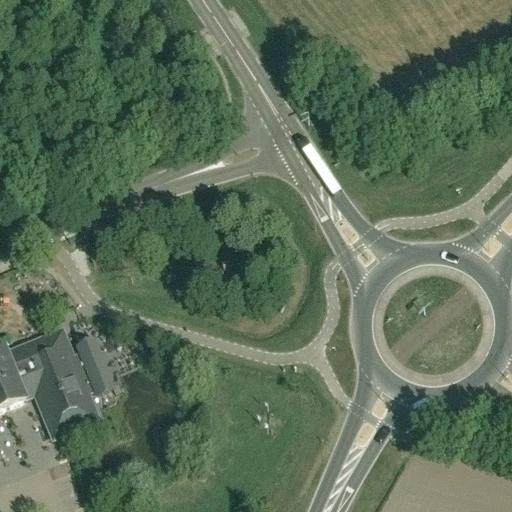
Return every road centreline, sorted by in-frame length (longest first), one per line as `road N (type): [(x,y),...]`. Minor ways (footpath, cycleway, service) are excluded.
road 1 (tertiary): [(0,250),(291,139)]
road 2 (tertiary): [(291,139),(199,0)]
road 3 (tertiary): [(379,280),(291,139)]
road 4 (secondary): [(325,511),(393,389)]
road 5 (secondary): [(379,280),(361,320),(363,347),(393,389)]
